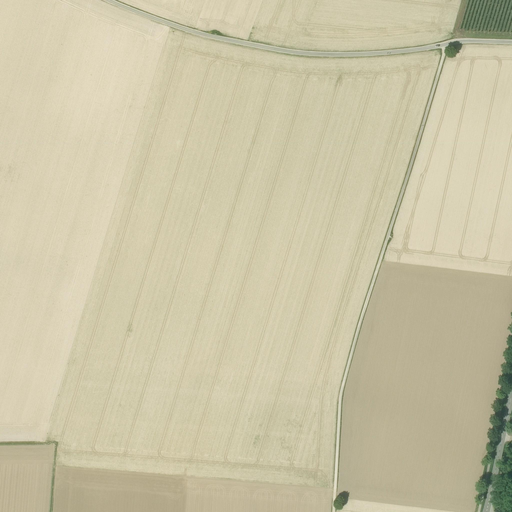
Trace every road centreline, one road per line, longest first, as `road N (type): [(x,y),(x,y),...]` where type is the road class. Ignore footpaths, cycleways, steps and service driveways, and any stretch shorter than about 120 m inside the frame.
road 1 (unclassified): [(446,43),(339,396),(333,511)]
road 2 (unclassified): [(108,0),(176,28),(297,53),(446,43)]
road 3 (secondary): [(486,511),(511,391)]
road 4 (track): [(0,445),(52,444),(47,511)]
